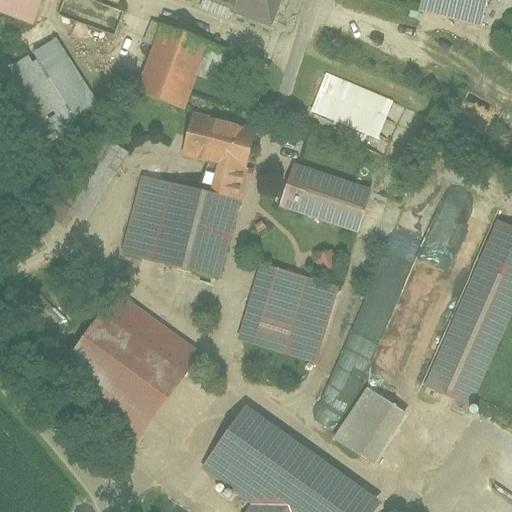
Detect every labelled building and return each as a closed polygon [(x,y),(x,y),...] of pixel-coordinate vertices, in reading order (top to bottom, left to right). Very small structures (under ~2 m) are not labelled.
[(0,0),(0,11),(41,27),(50,0),(0,0)] [(286,0),(214,0),(280,20),(286,0)] [(495,0),(426,0),(425,9),(490,24),(495,0)] [(230,49),(164,26),(139,94),(205,117),(230,49)] [(103,107),(62,39),(17,66),(0,37),(0,77),(7,73),(25,102),(38,94),(61,132),(103,107)] [(318,116),(376,137),(390,97),(332,77),(318,116)] [(266,138),(193,119),(183,157),(210,164),(204,187),(250,199),(266,138)] [(383,191),(298,162),(282,205),(368,235),(383,191)] [(251,206),(140,178),(121,254),(231,282),(251,206)] [(421,383),(473,404),(511,310),(511,227),(490,218),(421,383)] [(345,285),(261,264),(241,341),(325,363),(345,285)] [(148,440),(209,358),(124,294),(62,377),(148,440)] [(415,419),(366,386),(330,439),(379,472),(415,419)] [(382,511),(253,410),(212,462),(274,511),(382,511)]
